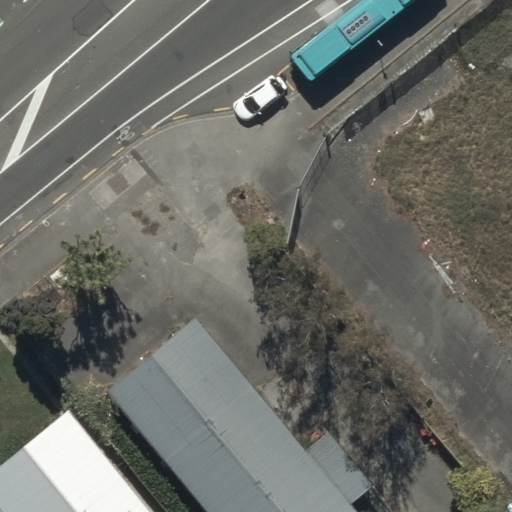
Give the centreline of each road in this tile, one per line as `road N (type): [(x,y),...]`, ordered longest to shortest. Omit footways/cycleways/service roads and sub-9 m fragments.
road 1 (secondary): [(0,147),(121,45)]
road 2 (secondary): [(259,0),(121,45)]
